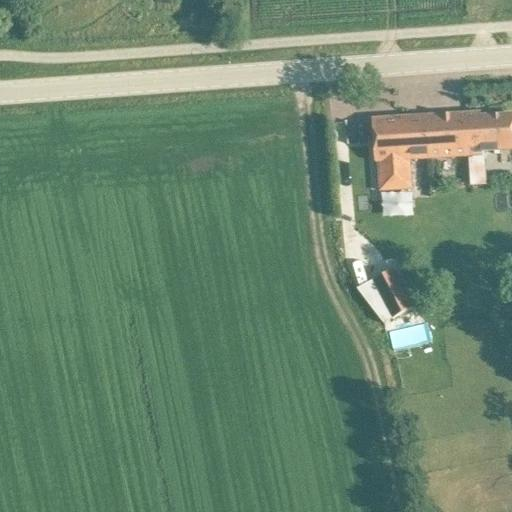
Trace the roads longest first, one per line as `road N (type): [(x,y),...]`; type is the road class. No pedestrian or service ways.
road 1 (tertiary): [(511,56),(0,93)]
road 2 (unknown): [(337,69),(361,270)]
